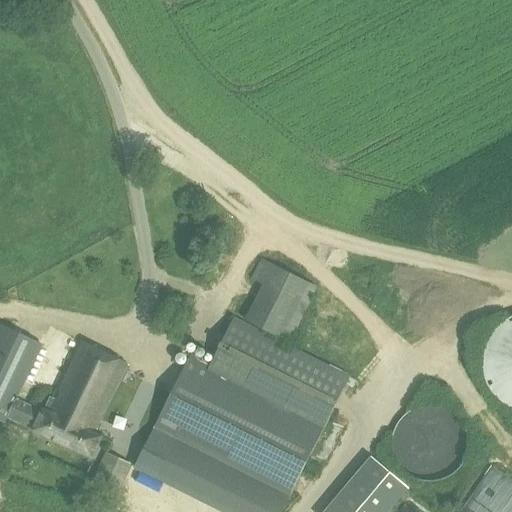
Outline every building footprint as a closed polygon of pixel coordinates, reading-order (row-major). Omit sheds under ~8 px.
[(327,314),(311,306),(320,284),(276,265),(252,319),(313,346),(327,314)] [(219,294),(235,281),(224,269),(209,282),(219,294)] [(511,316),(511,317),(510,317),(509,318),(507,319),(505,319),(504,320),(502,321),(501,322),(500,323),(498,324),(497,325),(496,326),(494,327),(493,329),(492,330),(491,331),(490,333),(489,334),(488,335),(487,337),(486,338),(485,340),(484,341),(483,343),(483,345),(482,346),(482,348),(481,349),(481,351),(480,353),(480,355),(480,356),(479,358),(479,360),(479,361),(479,363),(479,365),(479,367),(479,368),(480,370),(480,372),(480,373),(481,375),(481,377),(482,378),(482,380),(483,382),(483,383),(484,385),(485,386),(486,388),(487,389),(488,391),(489,392),(490,394),(491,395),(492,396),(493,398),(494,399),(496,400),(497,401),(498,402),(500,403),(501,404),(502,405),(504,406),(505,407),(507,408),(509,408),(510,409),(511,410),(511,409),(511,316)] [(155,474),(228,511),(282,511),(324,429),(351,376),(234,318),(209,368),(189,357),(153,429),(171,438),(155,474)] [(34,431),(91,458),(101,437),(94,434),(126,364),(83,344),(54,405),(48,402),(45,409),(42,408),(41,410),(18,399),(43,345),(0,324),(0,421),(5,424),(8,418),(34,430),(34,431)] [(135,375),(140,377),(137,383),(142,386),(152,368),(143,362),(135,375)] [(422,481),(431,482),(438,480),(450,475),(455,472),(459,468),(462,463),(465,454),(467,447),(466,437),(464,429),(459,419),(451,412),(440,407),(429,405),(417,407),(409,411),(402,416),(396,423),(392,432),(391,441),(391,452),(395,461),(399,468),(405,474),(415,479),(422,481)] [(511,420),(505,410),(494,417),(506,435),(511,431),(511,420)] [(345,444),(350,430),(337,426),(332,440),(345,444)] [(387,511),(408,488),(372,457),(325,511),(387,511)]
